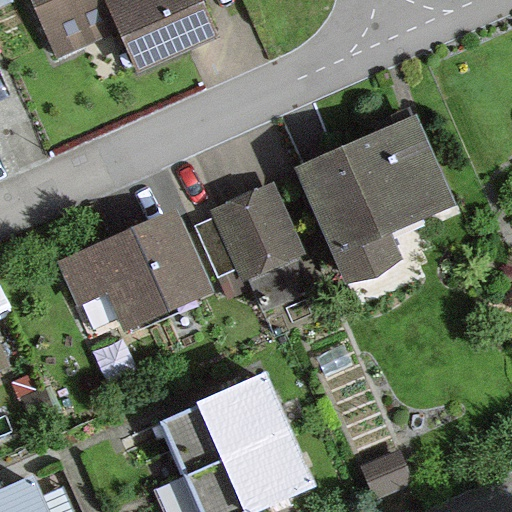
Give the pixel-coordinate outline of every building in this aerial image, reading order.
[(132,68),(209,34),(194,0),(28,0),(52,55),(114,27),(132,68)] [(377,234),(442,205),(407,126),(299,174),(346,281),(390,262),(377,234)] [(291,253),(265,195),(216,217),(239,269),(257,309),(295,292),(279,258),(291,253)] [(213,281),(239,269),(216,217),(190,228),(213,281)] [(198,291),(174,236),(168,222),(62,270),(75,298),(107,284),(125,324),(198,291)] [(180,479),(281,435),(257,380),(156,424),(180,479)] [(31,423),(49,416),(40,394),(21,401),(31,423)] [(252,511),(305,489),(281,435),(180,479),(194,511),(252,511)] [(0,511),(36,511),(24,483),(0,493),(0,511)]
